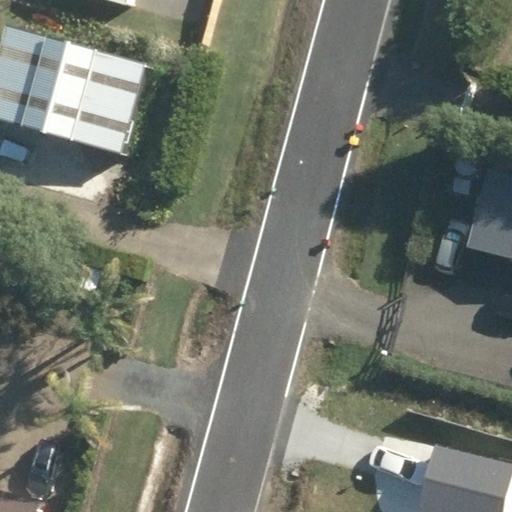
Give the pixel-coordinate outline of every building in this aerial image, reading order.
[(92,0),(136,12),(139,0),(92,0)] [(152,62),(20,24),(0,93),(0,115),(126,152),(152,62)] [(511,171),(505,170),(484,250),(511,257),(511,171)] [(443,511),(502,511),(511,478),(511,465),(432,444),(416,504),(443,511)] [(0,511),(43,511),(0,501),(0,511)]
